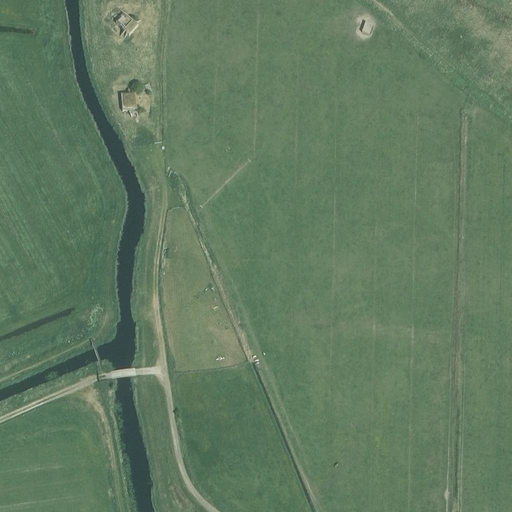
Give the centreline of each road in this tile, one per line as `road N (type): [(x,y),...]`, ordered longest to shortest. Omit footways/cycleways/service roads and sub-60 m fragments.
road 1 (track): [(157,316),(166,0)]
road 2 (track): [(366,0),(511,111)]
road 3 (track): [(122,511),(108,428),(98,405),(71,389)]
